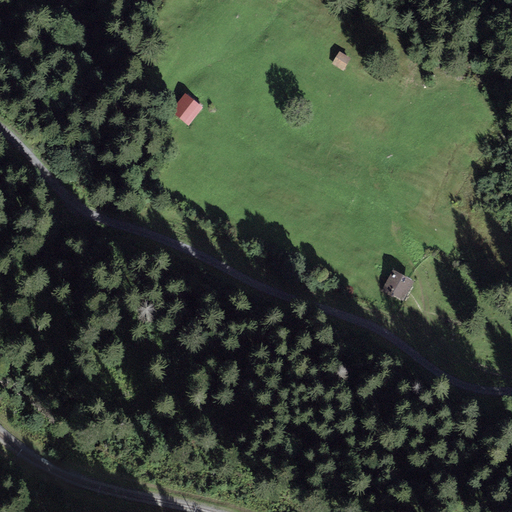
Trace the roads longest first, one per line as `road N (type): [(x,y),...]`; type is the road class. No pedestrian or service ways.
road 1 (track): [(511,390),(453,381),(381,331),(91,214),(0,127)]
road 2 (track): [(511,375),(465,359),(431,326),(420,275),(392,213)]
